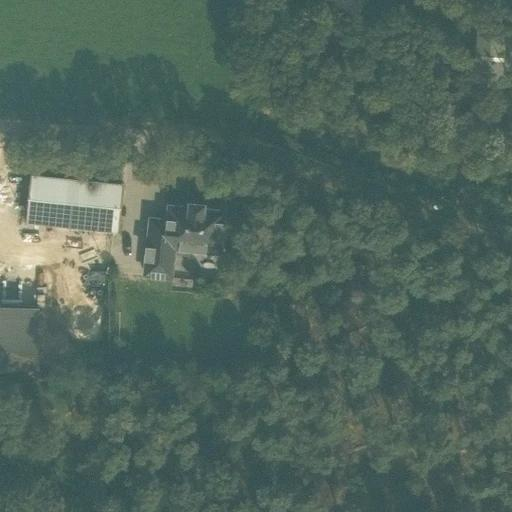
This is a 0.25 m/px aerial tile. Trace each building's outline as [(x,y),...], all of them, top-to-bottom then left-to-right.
[(506,29),(477,28),(474,87),(503,89),(506,29)] [(28,223),(31,175),(0,172),(0,270),(23,273),(28,223)] [(119,233),(124,184),(31,175),(28,223),(119,233)] [(175,281),(177,259),(177,253),(224,257),(227,211),(206,209),(207,204),(188,202),(188,207),(167,205),(165,219),(149,217),(143,278),(175,281)] [(40,307),(0,307),(0,370),(40,370),(40,307)]
